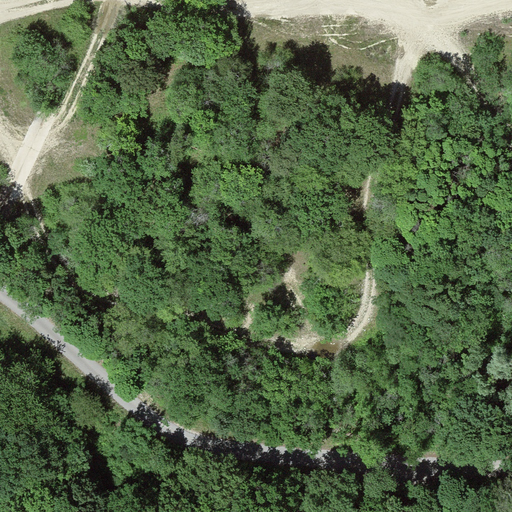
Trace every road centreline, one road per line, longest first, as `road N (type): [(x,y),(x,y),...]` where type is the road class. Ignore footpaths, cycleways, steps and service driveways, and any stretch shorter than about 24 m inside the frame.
road 1 (track): [(0,139),(61,272),(254,337),(342,344),(359,330),(360,205),(408,54),(401,11)]
road 2 (track): [(207,0),(401,11),(491,0)]
road 3 (track): [(14,171),(75,79),(114,0)]
road 4 (track): [(401,11),(441,44),(511,139)]
